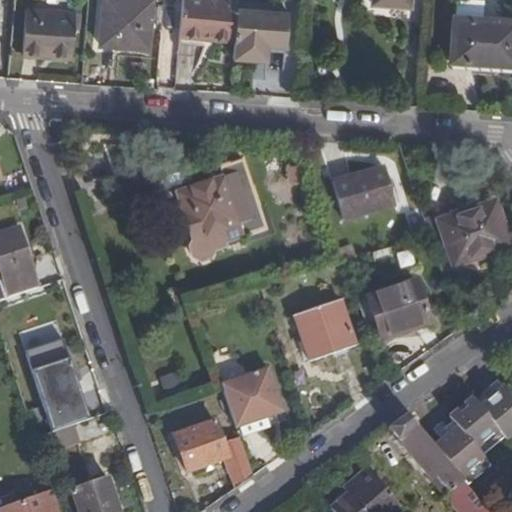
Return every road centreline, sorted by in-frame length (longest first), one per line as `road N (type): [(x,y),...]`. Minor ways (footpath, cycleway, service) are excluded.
road 1 (residential): [(503,136),(25,104)]
road 2 (residential): [(163,511),(25,104)]
road 3 (tertiary): [(511,315),(234,511)]
